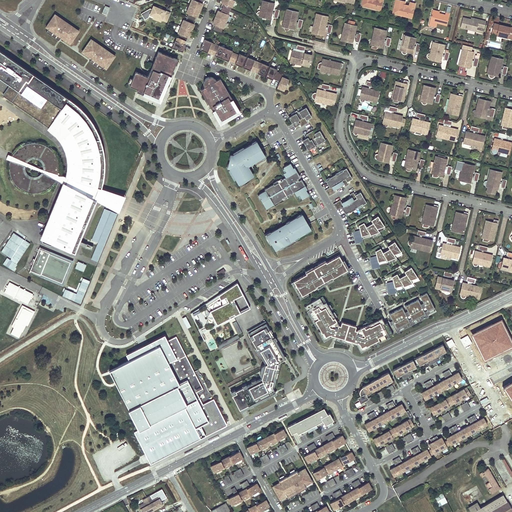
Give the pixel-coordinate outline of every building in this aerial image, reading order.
[(199,10),(202,3),(201,3),(202,0),(191,0),(189,6),(199,10)] [(232,7),(235,0),(234,0),(222,0),(222,2),(222,3),(221,7),(230,11),(232,7)] [(361,0),(360,5),(365,6),(367,4),(376,6),(377,9),(380,10),(382,0),(361,0)] [(403,0),(394,0),(392,13),(396,14),(397,11),(406,13),(407,16),(409,17),(413,2),(409,1),(408,6),(403,5),(403,0)] [(262,1),(260,11),(259,11),(258,11),(257,11),(257,12),(257,13),(256,13),(256,14),(257,14),(256,14),(257,14),(257,15),(257,16),(258,16),(259,16),(271,19),(274,4),(262,1)] [(139,13),(143,19),(147,17),(148,14),(150,11),(153,13),(152,16),(160,19),(164,21),(168,12),(152,6),(151,9),(148,8),(139,13)] [(196,17),(199,10),(189,6),(186,13),(188,14),(187,17),(194,20),(195,17),(196,17)] [(229,14),(230,11),(221,7),(220,10),(219,10),(216,17),(226,21),(229,14)] [(282,27),(284,27),(284,28),(284,29),(284,30),(285,30),(285,31),(286,31),(287,31),(288,31),(289,31),(290,31),(290,30),(291,29),(294,29),(298,13),(286,10),(282,27)] [(448,13),(443,12),(443,14),(437,13),(430,11),(428,25),(434,26),(435,23),(445,25),(448,13)] [(324,36),(328,17),(316,14),(312,33),(324,36)] [(48,29),(57,17),(55,15),(46,28),(48,29)] [(76,30),(57,17),(46,32),(58,41),(61,37),(62,37),(63,38),(62,39),(70,44),(73,39),(71,38),(76,30)] [(191,31),(194,24),(193,23),(194,20),(187,17),(185,20),(183,19),(180,26),(191,31)] [(226,21),(216,17),(213,24),(214,24),(213,28),(222,32),(223,28),(224,28),(226,21)] [(469,20),(461,18),(459,28),(480,33),(483,21),(476,20),(476,22),(469,20)] [(511,27),(493,23),(490,34),(505,38),(505,35),(511,36),(511,27)] [(356,27),(344,24),(341,41),(353,43),(356,27)] [(188,38),(191,31),(180,26),(177,33),(178,34),(177,37),(186,41),(187,37),(188,38)] [(372,48),(377,50),(378,50),(379,50),(379,49),(380,49),(380,48),(383,48),(386,31),(374,29),(371,45),(372,46),(372,48)] [(400,50),(401,51),(401,52),(402,52),(402,53),(402,54),(403,54),(404,54),(405,54),(406,54),(407,54),(407,53),(408,53),(408,52),(412,53),(415,37),(403,35),(400,50)] [(182,52),(185,45),(184,44),(186,41),(177,37),(175,41),(175,40),(172,47),(182,52)] [(93,41),(91,39),(85,48),(88,49),(93,41)] [(211,53),(214,44),(211,43),(211,42),(204,39),(200,50),(207,52),(211,53)] [(104,67),(113,55),(93,41),(88,49),(85,48),(82,52),(90,58),(91,57),(92,57),(92,58),(89,62),(102,70),(104,67)] [(433,42),(430,54),(430,53),(429,53),(429,54),(428,54),(427,54),(427,55),(427,56),(426,56),(427,57),(427,58),(428,59),(429,59),(441,62),(445,45),(433,42)] [(221,58),(225,48),(218,45),(218,46),(214,44),(211,53),(214,55),(221,58)] [(232,61),(235,54),(232,53),(231,53),(232,51),(225,48),(221,58),(228,61),(228,60),(232,61)] [(460,67),(465,68),(466,68),(467,68),(467,67),(470,68),(474,52),(472,51),(462,49),(458,65),(460,65),(460,67)] [(76,103),(0,50),(0,53),(74,105),(82,111),(86,115),(90,121),(95,128),(97,133),(100,141),(102,149),(103,157),(103,162),(103,170),(102,177),(100,184),(99,187),(101,188),(104,177),(105,170),(105,157),(104,149),(102,140),(99,132),(92,120),(88,114),(83,109),(76,103)] [(294,50),(291,62),(291,63),(291,64),(292,64),(292,65),(293,65),(294,66),(295,66),(295,65),(296,65),(296,64),(297,64),(297,63),(310,66),(313,54),(294,50)] [(162,89),(173,64),(175,65),(177,60),(158,52),(155,58),(158,59),(150,78),(148,77),(145,76),(145,78),(142,77),(143,75),(136,72),(130,86),(138,90),(137,92),(160,102),(165,90),(162,89)] [(64,176),(58,174),(44,170),(44,171),(43,172),(56,179),(64,184),(43,237),(42,241),(51,244),(52,243),(52,241),(65,246),(64,248),(73,252),(94,199),(96,194),(99,187),(100,184),(102,177),(103,170),(103,162),(103,157),(102,149),(100,141),(97,133),(95,128),(90,121),(86,115),(82,111),(74,105),(0,53),(0,78),(9,85),(2,95),(48,127),(51,129),(55,131),(57,133),(61,137),(63,140),(65,143),(67,147),(68,151),(69,154),(70,158),(70,164),(69,170),(68,174),(67,177),(64,176)] [(242,67),(246,56),(239,53),(238,56),(235,54),(232,61),(235,63),(235,64),(242,67)] [(115,56),(113,55),(104,67),(106,69),(115,56)] [(254,71),(258,62),(255,60),(248,57),(243,67),(250,70),(251,69),(254,71)] [(487,73),(489,74),(489,75),(489,76),(490,76),(490,77),(491,77),(491,78),(492,78),(493,78),(494,78),(495,77),(496,77),(496,76),(496,75),(499,76),(504,60),(492,57),(487,73)] [(150,78),(158,59),(155,58),(151,70),(149,75),(148,77),(150,78)] [(325,58),(324,60),(323,60),(322,60),(322,61),(321,61),(321,62),(321,63),(320,68),(322,68),(322,70),(340,74),(341,67),(344,67),(345,64),(342,63),(343,62),(325,58)] [(265,76),(269,66),(262,63),(258,62),(254,71),(258,72),(258,73),(265,76)] [(166,88),(175,65),(173,64),(162,89),(165,90),(166,88)] [(277,80),(280,73),(276,71),(277,69),(270,66),(266,77),(273,80),(273,79),(277,80)] [(284,90),(289,80),(282,77),(283,74),(280,73),(277,80),(280,81),(277,87),(284,90)] [(211,109),(220,124),(240,112),(245,109),(242,103),(239,97),(244,94),(239,86),(223,80),(221,81),(220,78),(216,80),(215,79),(214,79),(213,78),(211,77),(210,77),(209,77),(207,78),(206,78),(205,80),(204,80),(203,82),(203,83),(203,84),(203,86),(199,88),(197,89),(209,110),(211,109)] [(0,90),(4,93),(9,85),(0,78),(0,90)] [(393,101),(399,102),(400,102),(401,102),(401,101),(402,100),(404,101),(408,84),(407,84),(408,81),(404,80),(403,83),(396,81),(392,98),(393,98),(393,101)] [(420,100),(422,101),(422,102),(422,103),(422,104),(423,104),(424,105),(425,105),(426,105),(426,104),(427,104),(428,104),(428,103),(428,102),(432,103),(436,88),(424,85),(420,100)] [(362,86),(359,98),(359,99),(359,100),(360,100),(360,101),(361,101),(361,102),(362,102),(363,102),(363,101),(364,101),(365,101),(365,100),(376,102),(379,90),(362,86)] [(318,89),(317,93),(316,93),(315,93),(314,93),(314,94),(313,94),(313,95),(312,95),(312,96),(312,97),(313,97),(313,98),(313,99),(314,99),(315,100),(315,101),(334,106),(336,94),(318,89)] [(459,95),(451,93),(446,112),(458,115),(463,96),(462,96),(463,94),(459,93),(459,95)] [(479,98),(475,115),(487,118),(491,101),(479,98)] [(307,121),(312,117),(306,108),(298,113),(297,111),(296,112),(295,112),(296,114),(289,118),(290,119),(291,121),(295,128),(300,125),(302,127),(308,123),(307,121)] [(503,127),(508,129),(509,129),(510,129),(510,128),(511,128),(511,127),(511,109),(506,108),(502,125),(503,125),(503,127)] [(388,125),(388,124),(399,127),(402,115),(385,111),(382,123),(382,124),(382,125),(383,125),(383,126),(384,126),(384,127),(385,127),(386,127),(386,126),(387,126),(388,125)] [(415,131),(426,134),(429,122),(413,118),(410,130),(410,131),(410,132),(410,133),(411,133),(412,133),(412,134),(413,134),(413,133),(414,133),(415,133),(415,132),(415,131)] [(356,119),(353,131),(353,132),(353,133),(353,134),(354,134),(354,135),(355,135),(356,135),(357,135),(357,134),(358,134),(358,133),(368,135),(371,123),(356,119)] [(458,129),(439,124),(436,136),(455,141),(458,129)] [(67,147),(65,143),(63,140),(61,137),(57,133),(55,131),(51,129),(48,127),(46,129),(53,133),(59,139),(63,145),(65,148),(67,155),(67,163),(67,169),(64,176),(67,177),(68,174),(69,170),(70,164),(70,158),(69,154),(68,151),(67,147)] [(316,144),(324,139),(319,130),(314,133),(312,130),(305,134),(308,138),(303,141),(305,146),(307,148),(307,149),(314,145),(315,147),(316,146),(317,146),(316,144)] [(482,148),(485,136),(467,131),(464,143),(482,148)] [(511,142),(495,138),(492,150),(492,151),(493,152),(493,153),(494,153),(495,154),(496,154),(496,153),(497,153),(497,152),(498,152),(498,151),(509,154),(511,142)] [(26,159),(30,157),(32,157),(36,157),(39,158),(41,160),(43,162),(44,164),(44,167),(44,170),(58,174),(58,171),(58,165),(58,161),(55,156),(55,154),(52,156),(49,152),(51,149),(47,147),(41,144),(40,143),(40,146),(34,145),(34,143),(29,143),(23,145),(20,146),(15,150),(12,155),(11,156),(10,155),(8,158),(10,159),(10,160),(9,167),(10,174),(12,173),(18,183),(16,185),(20,188),(23,190),(29,192),(33,192),(33,190),(44,187),(45,190),(49,187),(52,185),(56,179),(43,172),(41,175),(37,178),(33,178),(29,177),(26,175),(24,172),(23,168),(23,164),(24,163),(24,162),(26,159)] [(258,145),(257,143),(253,145),(252,144),(243,149),(243,148),(234,154),(233,155),(232,155),(231,160),(230,160),(229,164),(230,164),(229,169),(230,169),(231,170),(230,171),(235,179),(236,179),(239,184),(244,181),(245,181),(254,176),(247,165),(250,164),(251,165),(261,159),(261,158),(265,156),(258,145)] [(381,143),(378,154),(377,154),(376,154),(375,154),(375,155),(374,155),(374,156),(374,157),(374,158),(375,158),(375,159),(376,159),(377,159),(389,162),(393,146),(381,143)] [(404,166),(405,167),(405,168),(405,169),(406,169),(406,170),(407,170),(407,171),(408,171),(409,171),(410,171),(411,171),(411,170),(412,170),(412,169),(412,168),(416,169),(420,152),(408,150),(404,166)] [(432,176),(438,178),(439,178),(439,177),(440,177),(441,177),(441,176),(443,176),(447,160),(435,157),(431,173),(433,174),(432,176)] [(44,170),(24,162),(24,163),(23,164),(43,172),(44,171),(44,170)] [(459,180),(461,180),(460,181),(460,182),(461,182),(461,183),(461,184),(462,184),(463,184),(463,185),(464,185),(465,185),(465,184),(466,184),(467,184),(467,183),(467,182),(468,182),(471,183),(475,166),(464,164),(464,163),(463,163),(458,162),(456,170),(461,172),(459,180)] [(306,190),(302,184),(300,185),(298,182),(297,180),(295,177),(298,176),(294,169),(293,170),(290,165),(284,168),(286,173),(284,174),(286,178),(282,180),(282,181),(274,186),(273,185),(264,190),(265,192),(259,195),(261,200),(262,203),(263,203),(267,209),(273,205),(282,200),(281,199),(290,194),(290,195),(294,193),(297,196),(299,195),(302,200),(308,196),(305,191),(306,190)] [(343,172),(340,173),(337,175),(336,174),(333,176),(329,178),(330,179),(326,181),(330,187),(325,190),(328,196),(335,192),(334,189),(332,187),(334,186),(337,184),(340,182),(342,180),(343,182),(345,186),(348,184),(347,182),(349,180),(352,178),(346,168),(342,170),(343,172)] [(491,169),(488,180),(487,180),(486,180),(485,181),(484,182),(484,183),(484,184),(485,185),(485,186),(486,186),(488,187),(487,191),(495,193),(496,189),(498,189),(503,172),(491,169)] [(43,237),(64,184),(62,182),(41,236),(43,237)] [(101,188),(99,187),(96,194),(94,199),(118,212),(122,204),(125,195),(105,189),(101,188)] [(337,202),(333,204),(337,210),(342,207),(345,214),(349,211),(350,212),(353,210),(356,208),(356,207),(359,206),(362,204),(363,204),(366,202),(360,192),(357,194),(355,195),(354,194),(353,192),(350,194),(351,196),(352,197),(350,198),(347,200),(344,202),(342,203),(341,201),(340,200),(337,202)] [(390,213),(391,213),(391,214),(391,215),(391,216),(392,216),(392,217),(393,217),(394,218),(395,218),(396,218),(396,217),(397,217),(397,216),(398,216),(398,215),(402,216),(406,198),(394,195),(390,213)] [(80,240),(96,200),(94,199),(73,252),(75,253),(78,244),(80,240)] [(422,225),(427,226),(428,226),(429,226),(430,226),(430,225),(431,225),(431,224),(433,224),(438,207),(437,207),(437,204),(434,203),(433,206),(426,204),(421,221),(423,222),(422,225)] [(110,211),(104,209),(91,240),(97,243),(91,259),(98,262),(118,214),(110,211)] [(455,213),(451,232),(463,235),(467,216),(467,214),(463,213),(463,215),(455,213)] [(299,237),(305,233),(305,232),(310,229),(308,225),(307,222),(305,220),(303,216),(297,220),(297,218),(290,222),(290,223),(287,225),(286,225),(279,229),(271,234),(272,234),(267,237),(276,251),(279,249),(279,248),(283,246),(283,247),(295,240),(294,239),(298,236),(299,237)] [(378,216),(371,221),(373,223),(377,229),(385,226),(378,216)] [(483,240),(488,241),(489,242),(489,241),(489,242),(490,241),(491,241),(491,240),(492,240),(494,240),(498,224),(497,223),(498,220),(494,219),(493,222),(486,221),(482,237),(483,238),(483,240)] [(361,234),(362,237),(370,234),(366,227),(364,223),(359,226),(360,230),(361,234)] [(373,223),(366,227),(370,234),(371,236),(379,232),(377,229),(373,223)] [(13,270),(30,244),(13,233),(1,252),(8,256),(3,264),(13,270)] [(413,235),(413,239),(412,239),(411,239),(410,239),(409,239),(409,240),(408,241),(408,242),(408,243),(408,244),(409,244),(409,245),(410,245),(410,246),(411,246),(410,247),(429,252),(432,240),(413,235)] [(93,245),(80,240),(78,244),(91,250),(93,245)] [(394,255),(401,252),(395,242),(388,247),(389,249),(394,255)] [(444,242),(443,244),(442,244),(441,244),(441,245),(440,245),(440,246),(439,252),(441,252),(441,254),(457,258),(460,246),(444,242)] [(70,261),(39,248),(29,270),(61,283),(70,261)] [(378,260),(378,262),(386,260),(383,253),(380,249),(375,251),(377,256),(378,260)] [(389,249),(383,253),(386,260),(387,260),(387,261),(396,258),(395,257),(394,255),(389,249)] [(475,250),(472,262),(472,263),(472,264),(473,264),(473,265),(474,265),(474,266),(475,266),(476,266),(476,265),(477,265),(478,264),(478,263),(489,266),(492,254),(475,250)] [(306,274),(293,281),(294,282),(303,298),(318,290),(324,286),(325,285),(326,285),(328,284),(334,281),(348,272),(347,271),(339,255),(326,262),(325,261),(305,272),(306,273),(306,274)] [(499,261),(498,267),(500,267),(500,269),(511,271),(511,259),(503,257),(502,259),(501,259),(500,259),(500,260),(499,260),(499,261)] [(77,260),(74,268),(83,271),(86,264),(77,260)] [(410,267),(404,271),(406,274),(410,280),(417,277),(410,267)] [(391,276),(393,281),(394,285),(394,287),(403,285),(399,278),(396,274),(391,276)] [(406,274),(399,278),(403,285),(403,286),(412,283),(410,280),(406,274)] [(440,290),(445,291),(445,292),(445,293),(445,294),(446,294),(447,295),(448,295),(448,294),(449,294),(450,294),(450,293),(453,281),(438,277),(435,289),(440,290)] [(32,294),(9,282),(4,292),(27,304),(32,294)] [(240,312),(233,298),(242,294),(236,282),(190,313),(200,333),(240,312)] [(303,298),(294,282),(291,283),(300,300),(303,298)] [(463,282),(460,294),(460,295),(460,296),(460,297),(461,297),(461,298),(462,298),(463,298),(464,298),(465,298),(465,297),(466,297),(466,296),(478,299),(481,287),(463,282)] [(322,296),(304,305),(324,340),(329,337),(335,339),(336,339),(351,343),(353,344),(357,346),(360,351),(436,312),(429,297),(426,292),(385,313),(388,321),(384,323),(381,317),(376,320),(368,324),(363,327),(360,328),(358,329),(357,329),(356,331),(354,331),(355,326),(342,322),(341,322),(340,326),(339,326),(338,326),(338,324),(333,316),(330,312),(328,309),(326,304),(322,296)] [(249,307),(242,294),(233,298),(240,312),(249,307)] [(13,326),(15,322),(14,322),(16,318),(17,318),(23,307),(32,312),(26,324),(27,325),(35,311),(22,305),(12,326),(13,326)] [(32,312),(23,307),(17,318),(16,318),(14,322),(15,322),(13,326),(14,327),(11,333),(19,337),(22,331),(23,331),(26,324),(32,312)] [(187,328),(191,326),(186,316),(182,317),(187,328)] [(511,345),(511,341),(501,320),(472,334),(484,359),(511,345)] [(236,321),(232,323),(237,334),(241,331),(236,321)] [(259,371),(228,387),(240,411),(267,397),(265,395),(275,390),(273,387),(275,382),(272,381),(277,364),(279,365),(280,360),(284,358),(281,354),(284,353),(266,322),(248,333),(265,363),(261,365),(259,371)] [(126,354),(129,360),(135,357),(134,356),(146,349),(147,351),(151,348),(167,341),(164,334),(148,342),(126,354)] [(237,334),(216,345),(219,349),(239,338),(237,334)] [(187,356),(176,336),(167,341),(151,348),(147,351),(146,349),(134,356),(135,357),(129,360),(110,370),(111,373),(117,384),(140,429),(135,431),(151,463),(201,437),(201,438),(220,428),(219,427),(219,426),(226,422),(214,398),(203,404),(197,391),(203,388),(187,356)] [(412,360),(393,370),(396,377),(404,373),(407,372),(416,367),(416,366),(418,365),(419,365),(446,352),(443,345),(415,359),(416,360),(413,361),(412,360)] [(449,370),(445,372),(452,384),(462,380),(458,373),(452,376),(449,370)] [(443,390),(452,384),(445,372),(442,374),(445,379),(439,383),(443,390)] [(387,373),(382,376),(383,379),(384,381),(386,384),(391,382),(387,373)] [(382,376),(376,379),(378,382),(379,384),(381,387),(386,384),(384,381),(383,379),(382,376)] [(376,379),(371,382),(373,385),(374,387),(376,390),(381,387),(379,384),(378,382),(376,379)] [(430,380),(427,382),(434,395),(443,390),(439,383),(433,386),(430,380)] [(511,381),(503,387),(511,400),(511,381)] [(371,382),(366,385),(368,388),(369,391),(371,393),(376,390),(374,387),(373,385),(371,382)] [(391,382),(386,384),(391,393),(396,391),(391,382)] [(424,400),(434,395),(427,382),(423,384),(427,390),(421,393),(424,400)] [(386,384),(381,387),(386,396),(391,393),(386,384)] [(368,388),(366,385),(361,388),(361,389),(360,389),(360,390),(359,391),(359,392),(359,393),(358,394),(359,395),(359,396),(359,397),(356,398),(359,404),(367,399),(365,396),(371,393),(369,391),(368,388)] [(381,399),(386,396),(381,387),(376,390),(381,399)] [(466,388),(457,393),(461,400),(470,395),(466,388)] [(376,390),(371,393),(376,402),(381,399),(376,390)] [(371,393),(365,396),(367,399),(370,405),(376,402),(371,393)] [(457,393),(448,398),(452,405),(461,400),(457,393)] [(448,398),(439,403),(442,410),(452,405),(448,398)] [(392,401),(389,403),(396,416),(405,410),(401,404),(399,405),(395,407),(392,401)] [(389,403),(385,405),(389,411),(383,414),(387,421),(396,416),(389,403)] [(439,403),(429,408),(433,415),(442,410),(439,403)] [(295,422),(287,426),(291,434),(296,432),(298,436),(323,423),(324,425),(333,421),(329,413),(326,415),(322,417),(320,412),(319,410),(318,411),(295,422)] [(383,414),(377,417),(373,411),(370,413),(377,426),(387,421),(383,414)] [(370,413),(367,415),(370,421),(364,424),(368,431),(377,426),(370,413)] [(474,415),(470,417),(478,430),(487,425),(483,418),(477,422),(474,415)] [(470,417),(467,419),(470,425),(464,428),(468,435),(478,430),(470,417)] [(404,431),(414,426),(410,419),(400,424),(404,431)] [(400,424),(391,429),(395,436),(404,431),(400,424)] [(455,426),(452,427),(459,440),(468,435),(464,428),(458,432),(455,426)] [(459,440),(452,427),(449,429),(452,435),(446,439),(447,441),(449,445),(450,445),(459,440)] [(255,442),(246,447),(250,454),(258,449),(268,444),(277,440),(286,435),(282,428),(274,433),(264,437),(255,442)] [(391,429),(382,434),(386,441),(395,436),(391,429)] [(310,445),(307,447),(310,453),(304,456),(308,463),(317,458),(327,452),(336,447),(345,442),(342,435),(336,439),(332,433),(329,435),(326,436),(329,442),(323,446),(317,449),(314,443),(310,445)] [(382,434),(373,439),(376,446),(386,441),(382,434)] [(436,436),(433,438),(440,451),(446,447),(446,446),(449,445),(447,441),(444,443),(441,438),(438,439),(436,436)] [(440,451),(433,438),(429,440),(431,443),(428,445),(431,450),(428,451),(430,455),(433,454),(440,451)] [(281,453),(288,450),(284,443),(278,447),(281,453)] [(417,447),(414,448),(421,461),(430,456),(430,455),(428,451),(427,449),(420,453),(417,447)] [(414,456),(408,459),(412,466),(421,461),(414,448),(410,450),(414,456)] [(220,461),(210,466),(213,473),(223,468),(232,463),(242,458),(238,451),(229,456),(220,461)] [(323,467),(313,473),(317,480),(326,474),(336,469),(344,464),(349,461),(355,459),(351,452),(341,457),(332,462),(323,467)] [(260,457),(263,463),(270,460),(267,454),(260,457)] [(398,457),(395,458),(402,471),(412,466),(408,459),(402,463),(398,457)] [(501,459),(511,478),(511,471),(504,457),(501,459)] [(395,467),(389,470),(393,476),(402,471),(395,458),(392,460),(395,467)] [(348,477),(355,473),(352,467),(345,471),(348,477)] [(237,478),(244,474),(240,468),(234,471),(237,478)] [(489,483),(488,484),(486,484),(491,494),(500,489),(488,468),(479,473),(481,477),(485,475),(489,483)] [(312,484),(303,469),(297,472),(296,471),(294,472),(290,474),(288,475),(299,494),(301,493),(305,491),(307,490),(305,488),(312,484)] [(299,494),(288,475),(285,477),(296,496),(299,494)] [(296,496),(285,477),(284,478),(279,480),(277,481),(278,483),(272,487),(280,502),(287,498),(288,500),(296,496)] [(327,481),(330,487),(336,484),(333,477),(327,481)] [(340,490),(336,492),(333,494),(336,500),(330,503),(334,510),(343,504),(353,499),(362,494),(371,489),(368,482),(362,486),(358,479),(355,481),(352,483),(355,489),(349,492),(343,496),(340,490)] [(234,495),(227,499),(231,505),(241,500),(250,495),(259,490),(256,483),(249,486),(246,480),(243,482),(239,484),(243,490),(237,493),(234,487),(230,489),(234,495)] [(433,498),(438,507),(448,502),(442,493),(433,498)] [(476,503),(472,505),(468,508),(470,511),(490,511),(507,503),(503,495),(479,508),(476,503)] [(163,506),(157,496),(152,499),(150,496),(142,500),(144,504),(139,507),(141,511),(148,511),(149,511),(148,511),(151,511),(157,509),(156,508),(158,507),(159,508),(163,506)] [(246,510),(242,511),(258,511),(259,511),(268,506),(265,500),(255,505),(246,510)] [(328,511),(325,506),(320,508),(317,502),(313,504),(310,506),(313,511),(328,511)] [(230,511),(226,503),(211,511),(230,511)] [(511,511),(507,503),(490,511),(511,511)]
